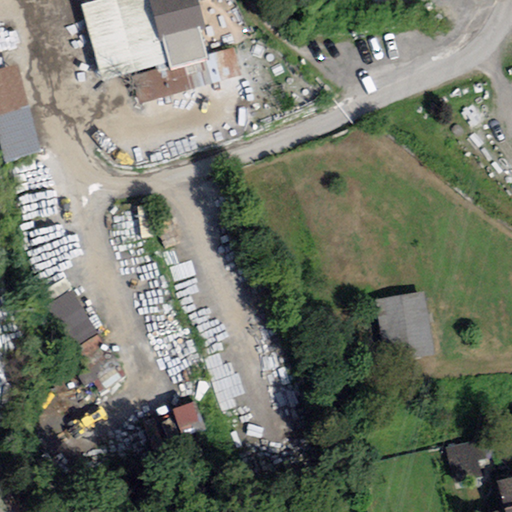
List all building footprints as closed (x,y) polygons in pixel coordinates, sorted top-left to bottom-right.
[(197,59),(180,0),(147,0),(136,3),(135,0),(116,0),(77,11),(98,87),(197,59)] [(0,133),(7,163),(44,154),(23,64),(0,69),(0,133)] [(87,398),(123,382),(82,290),(46,306),(87,398)] [(415,299),(372,306),(382,364),(425,356),(415,299)] [(167,442),(207,432),(201,403),(160,412),(167,442)] [(480,441),(445,449),(454,489),(482,483),(477,464),(485,462),(480,441)] [(511,511),(511,482),(498,486),(504,511),(511,511)]
